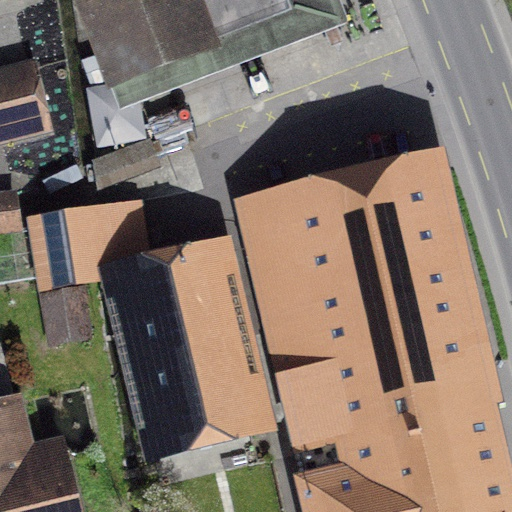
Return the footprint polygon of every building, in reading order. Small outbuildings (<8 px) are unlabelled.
[(333,0),(81,0),(117,103),(342,26),(333,0)] [(0,156),(52,146),(37,76),(0,83),(0,156)] [(499,511),(411,172),(233,218),(309,511),(499,511)] [(22,205),(0,206),(0,245),(25,243),(22,205)] [(90,220),(43,228),(49,284),(97,279),(90,220)] [(215,261),(112,285),(152,453),(255,428),(215,261)] [(78,291),(49,297),(58,345),(86,339),(78,291)] [(0,511),(81,511),(68,452),(42,458),(30,405),(0,411),(0,511)]
